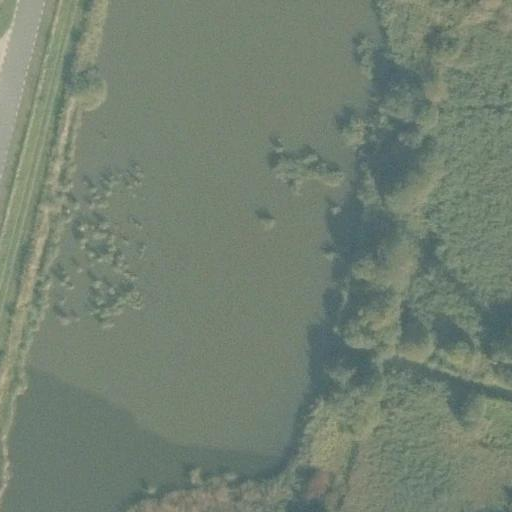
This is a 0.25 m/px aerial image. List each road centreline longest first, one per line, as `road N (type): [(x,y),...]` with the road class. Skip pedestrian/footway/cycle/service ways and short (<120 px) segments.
road 1 (track): [(0,316),(78,0)]
road 2 (unclassified): [(0,121),(30,0)]
